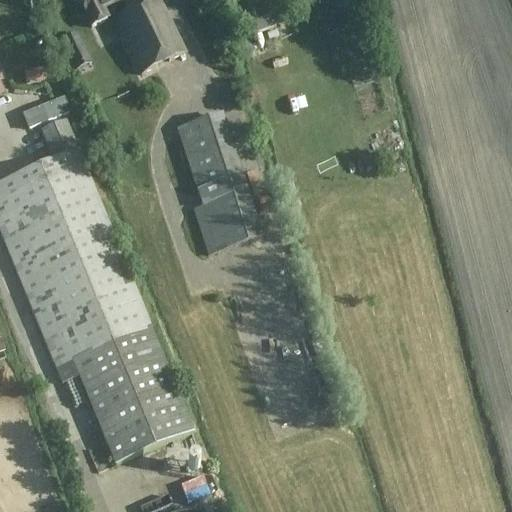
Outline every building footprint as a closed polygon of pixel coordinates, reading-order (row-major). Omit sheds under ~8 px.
[(120,20),(118,21),(145,74),(186,53),(160,0),(132,14),(125,0),(81,0),(95,30),(109,24),(103,11),(113,6),(120,20)] [(235,0),(249,38),(278,28),(274,16),(257,22),(249,0),(235,0)] [(75,37),(61,44),(75,73),(89,66),(75,37)] [(0,86),(9,83),(0,61),(0,86)] [(21,109),(21,126),(32,126),(32,109),(21,109)] [(194,214),(208,259),(262,242),(222,120),(177,134),(202,212),(194,214)] [(55,163),(0,185),(0,229),(58,371),(71,366),(114,471),(195,438),(67,123),(43,132),(55,163)] [(0,381),(0,393),(8,392),(6,380),(0,381)]
